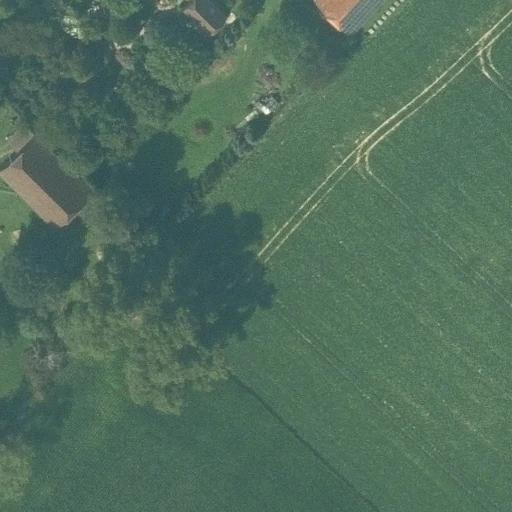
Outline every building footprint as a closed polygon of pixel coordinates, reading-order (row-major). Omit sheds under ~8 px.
[(226,15),(211,0),(189,0),(183,6),(209,32),(226,15)] [(317,0),(352,31),(380,0),(317,0)] [(27,121),(15,133),(23,142),(35,130),(27,121)] [(93,188),(35,130),(23,142),(0,165),(0,169),(55,225),(74,206),(93,188)] [(122,217),(93,188),(74,206),(103,235),(122,217)]
